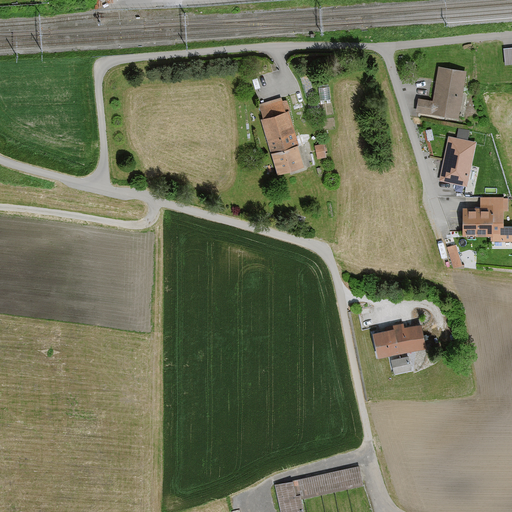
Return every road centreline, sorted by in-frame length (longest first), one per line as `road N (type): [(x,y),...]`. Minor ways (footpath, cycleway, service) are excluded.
road 1 (residential): [(98,187),(104,64),(265,46),(384,45)]
road 2 (residential): [(384,510),(329,251)]
road 3 (residential): [(384,45),(441,230)]
road 4 (unclassified): [(329,251),(155,202)]
road 5 (track): [(155,202),(141,222),(122,223),(0,208)]
road 6 (residential): [(384,45),(511,34)]
